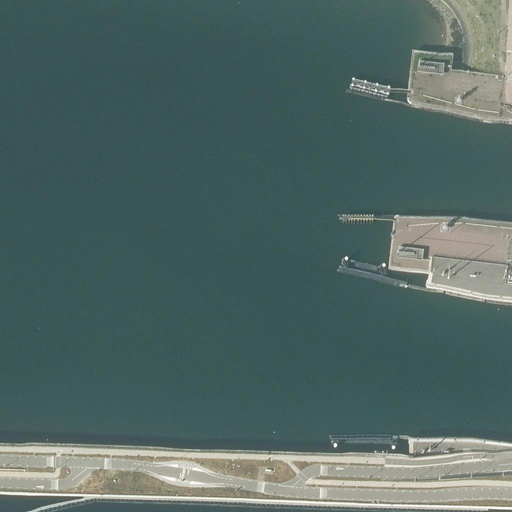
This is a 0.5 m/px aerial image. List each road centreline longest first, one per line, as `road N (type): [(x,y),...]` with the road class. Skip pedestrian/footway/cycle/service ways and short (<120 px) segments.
road 1 (tertiary): [(285,491),(320,470),(414,474),(511,464)]
road 2 (tertiary): [(511,492),(285,491)]
road 3 (tertiary): [(285,491),(92,457)]
